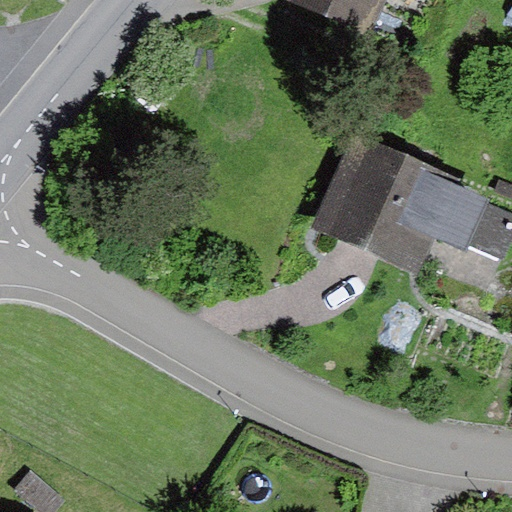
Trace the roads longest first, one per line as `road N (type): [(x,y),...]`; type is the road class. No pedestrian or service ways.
road 1 (residential): [(0,231),(320,410),(429,445),(511,456)]
road 2 (tertiary): [(0,163),(131,0)]
